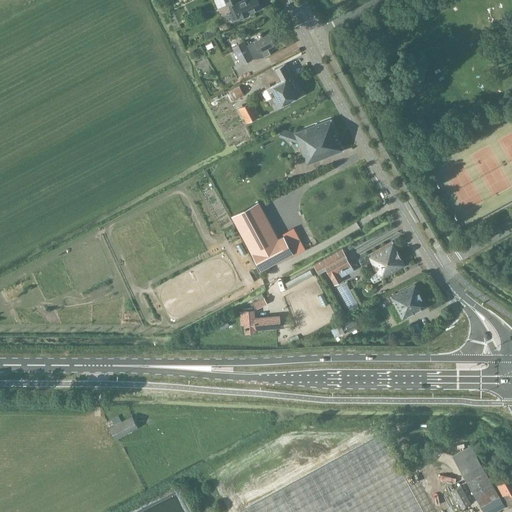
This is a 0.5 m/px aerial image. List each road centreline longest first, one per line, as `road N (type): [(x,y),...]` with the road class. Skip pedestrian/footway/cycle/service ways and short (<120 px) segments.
road 1 (tertiary): [(474,310),(436,269),(288,0)]
road 2 (primary): [(190,368),(299,378),(502,379)]
road 3 (primary): [(462,359),(190,368)]
road 4 (primary): [(190,368),(0,366)]
